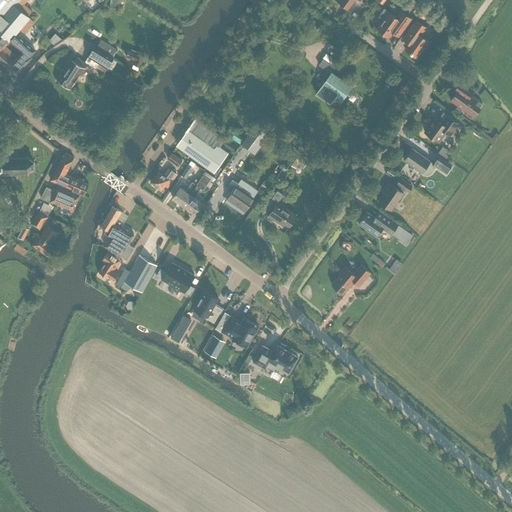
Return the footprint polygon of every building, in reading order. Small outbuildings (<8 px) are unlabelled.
[(0,0),(0,32),(1,34),(0,35),(0,51),(3,48),(5,49),(6,48),(5,47),(30,18),(28,16),(23,11),(15,5),(19,0),(0,0)] [(28,0),(19,0),(15,5),(23,11),(28,16),(32,11),(24,4),(28,0)] [(111,0),(111,8),(119,9),(120,0),(111,0)] [(336,0),(348,8),(353,0),(336,0)] [(409,8),(416,13),(420,7),(413,3),(409,8)] [(430,12),(423,7),(417,15),(424,20),(430,12)] [(377,29),(389,38),(392,33),(398,37),(411,19),(401,12),(396,18),(388,12),(382,19),(384,20),(377,29)] [(423,48),(425,49),(430,42),(421,36),(427,28),(417,20),(403,40),(409,44),(405,49),(417,58),(423,48)] [(55,34),(49,41),(53,45),(62,39),(55,34)] [(11,43),(21,52),(17,57),(7,68),(16,76),(32,58),(30,56),(35,50),(26,42),(26,43),(23,40),(24,40),(18,35),(11,43)] [(95,48),(90,57),(89,58),(89,59),(87,62),(91,64),(94,61),(106,69),(113,58),(112,58),(117,50),(100,40),(95,48)] [(242,50),(247,60),(259,54),(254,44),(242,50)] [(0,51),(0,61),(7,68),(17,57),(6,48),(5,49),(3,48),(0,51)] [(126,56),(135,60),(133,64),(140,67),(144,56),(129,50),(126,56)] [(84,67),(87,64),(77,57),(74,61),(72,60),(62,76),(61,75),(57,81),(70,89),(84,68),(84,67)] [(337,96),(342,100),(351,87),(332,73),(335,69),(323,60),(319,66),(330,75),(316,95),(330,105),(337,96)] [(125,85),(136,91),(139,85),(129,79),(125,85)] [(473,117),(480,107),(475,103),(477,100),(471,96),(474,91),(461,81),(455,89),(458,91),(451,101),(457,106),(461,108),(473,117)] [(461,108),(457,106),(452,113),(456,116),(461,108)] [(445,133),(450,137),(459,124),(446,115),(441,122),(435,118),(425,132),(439,142),(445,133)] [(214,171),(228,153),(218,146),(224,138),(196,117),(187,130),(188,130),(177,145),(214,171)] [(255,152),(251,149),(262,134),(252,127),(246,136),(252,140),(247,147),(246,146),(235,162),(244,169),(255,152)] [(429,174),(431,174),(436,167),(446,174),(452,165),(439,156),(434,164),(412,149),(404,161),(422,173),(424,174),(425,175),(426,175),(428,175),(429,174)] [(298,166),(303,169),(309,160),(295,151),(286,162),(286,163),(289,165),(295,169),(298,166)] [(58,184),(66,187),(71,177),(66,174),(74,157),(65,152),(60,162),(51,180),(58,184)] [(168,159),(178,166),(182,161),(172,153),(168,159)] [(0,173),(27,172),(34,169),(34,162),(28,158),(0,158),(0,173)] [(180,176),(186,179),(193,169),(187,166),(180,176)] [(164,176),(158,172),(150,182),(161,190),(164,186),(167,188),(177,174),(169,168),(164,176)] [(454,174),(459,177),(463,171),(458,168),(454,174)] [(281,170),(276,178),(283,182),(287,175),(281,170)] [(205,172),(196,185),(183,205),(193,212),(200,201),(194,197),(201,188),(203,190),(210,180),(209,180),(211,176),(205,172)] [(66,187),(84,195),(89,185),(83,182),(85,180),(80,177),(79,180),(71,177),(66,187)] [(412,186),(401,178),(397,184),(400,186),(397,189),(388,183),(384,189),(386,191),(379,202),(392,211),(404,193),(403,193),(405,190),(408,192),(412,186)] [(247,184),(240,179),(238,183),(233,179),(226,189),(232,192),(227,199),(235,204),(245,211),(254,197),(243,190),(247,184)] [(264,181),(259,188),(265,191),(269,184),(264,181)] [(172,198),(183,205),(196,185),(192,182),(186,191),(180,187),(172,198)] [(73,211),(77,201),(80,194),(58,185),(55,191),(46,187),(41,198),(50,203),(51,202),(63,206),(73,211)] [(268,217),(287,230),(296,216),(278,203),(283,195),(277,191),(268,206),(273,209),(268,217)] [(110,238),(105,247),(109,249),(108,251),(112,253),(114,252),(119,256),(127,260),(134,248),(128,245),(134,235),(118,225),(115,223),(121,212),(112,206),(100,226),(107,230),(104,234),(110,238)] [(31,224),(40,229),(48,217),(39,212),(31,224)] [(397,226),(379,213),(375,218),(367,212),(359,224),(377,236),(382,229),(391,235),(397,226)] [(12,232),(20,237),(26,228),(18,223),(12,232)] [(33,245),(49,258),(56,248),(47,242),(56,230),(48,225),(47,227),(38,238),(36,237),(34,240),(35,242),(33,245)] [(112,253),(108,251),(108,252),(102,260),(105,262),(98,271),(108,278),(109,277),(114,281),(119,273),(114,270),(121,260),(118,259),(119,257),(119,256),(114,252),(112,253)] [(142,292),(157,265),(139,255),(130,272),(126,270),(116,284),(127,291),(131,285),(142,292)] [(173,286),(183,269),(172,262),(166,272),(160,268),(156,276),(162,280),(173,286)] [(354,281),(360,286),(371,273),(361,265),(353,274),(345,267),(339,274),(340,275),(332,285),(343,294),(354,281)] [(194,275),(183,269),(173,286),(184,293),(184,292),(190,296),(195,288),(189,285),(194,275)] [(205,291),(194,310),(207,317),(206,319),(214,323),(222,309),(215,305),(218,299),(205,291)] [(252,348),(264,328),(250,320),(247,326),(244,325),(245,324),(237,319),(228,333),(239,340),(239,341),(252,348)] [(177,323),(173,330),(181,334),(185,327),(177,323)] [(213,336),(204,351),(211,354),(220,339),(213,336)] [(289,373),(298,357),(277,345),(273,352),(262,345),(253,362),(265,369),(269,362),(289,373)] [(240,372),(240,381),(250,380),(250,372),(240,372)]
